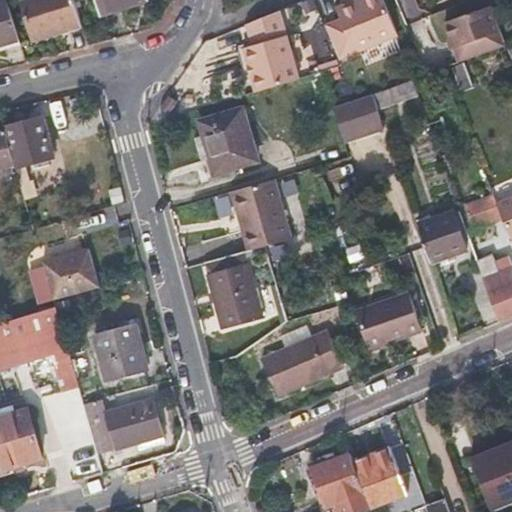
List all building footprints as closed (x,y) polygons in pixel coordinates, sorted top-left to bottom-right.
[(3,0),(0,0),(0,42),(15,38),(3,0)] [(72,0),(26,0),(20,2),(31,39),(80,24),(72,0)] [(146,1),(145,0),(93,0),(99,16),(146,1)] [(326,33),(339,64),(397,39),(381,0),(371,0),(337,14),(341,26),(326,33)] [(453,51),(458,65),(504,48),(487,7),(444,26),(453,51)] [(249,79),(254,98),(298,86),(277,15),(243,27),(250,51),(242,54),(248,71),(249,71),(252,79),(249,79)] [(301,33),(313,67),(331,61),(320,27),(301,33)] [(0,48),(17,43),(15,38),(0,42),(0,48)] [(452,68),(458,65),(453,51),(447,54),(452,68)] [(235,56),(240,74),(248,71),(242,54),(235,56)] [(381,111),(419,97),(414,81),(376,95),(381,111)] [(372,98),(332,114),(342,147),(383,131),(372,98)] [(167,99),(159,111),(168,117),(176,105),(167,99)] [(210,176),(252,166),(239,115),(197,125),(210,176)] [(3,132),(13,165),(13,168),(49,158),(38,118),(2,128),(3,132)] [(0,168),(13,165),(3,132),(0,133),(0,168)] [(374,147),(352,154),(360,179),(382,172),(374,147)] [(274,184),(231,195),(247,255),(290,245),(274,184)] [(511,193),(492,202),(497,215),(508,242),(511,240),(511,193)] [(492,202),(490,197),(458,209),(465,227),(497,215),(492,202)] [(430,265),(467,254),(455,214),(417,226),(430,265)] [(90,248),(43,261),(55,301),(102,288),(90,248)] [(500,322),(511,317),(511,271),(511,269),(484,280),(500,322)] [(217,333),(258,326),(249,271),(207,278),(217,333)] [(368,352),(421,334),(408,296),(356,313),(368,352)] [(53,308),(0,323),(0,369),(47,357),(57,391),(76,385),(53,308)] [(106,379),(126,374),(145,370),(134,325),(95,335),(106,379)] [(343,370),(327,332),(262,360),(277,397),(343,370)] [(96,454),(160,437),(152,400),(105,411),(102,399),(81,404),(96,454)] [(0,417),(0,469),(39,458),(24,410),(0,417)] [(511,452),(508,454),(506,449),(469,464),(487,511),(511,500),(511,452)] [(352,463),(364,495),(369,508),(405,494),(388,450),(352,463)] [(326,509),(364,495),(352,463),(349,453),(311,468),(326,509)] [(448,511),(446,501),(432,505),(433,511),(448,511)]
